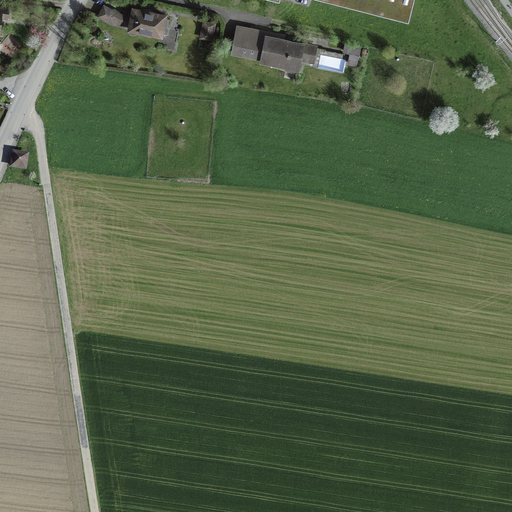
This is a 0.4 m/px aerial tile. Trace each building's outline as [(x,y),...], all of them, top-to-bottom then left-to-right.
[(328,0),(408,20),(413,0),(328,0)] [(113,24),(118,13),(104,6),(99,16),(113,24)] [(0,31),(2,18),(8,18),(9,8),(0,7),(0,31)] [(164,16),(134,10),(130,29),(160,35),(164,16)] [(204,22),(201,37),(211,39),(215,24),(204,22)] [(313,58),(315,47),(267,38),(268,34),(238,28),(233,52),(262,58),(262,60),(298,68),(300,56),(313,58)] [(360,47),(346,44),(344,51),(351,53),(349,63),(355,65),(360,47)] [(27,155),(13,152),(11,166),(25,169),(27,155)]
